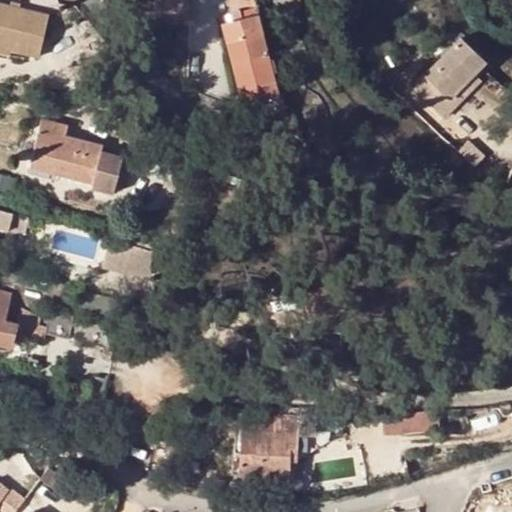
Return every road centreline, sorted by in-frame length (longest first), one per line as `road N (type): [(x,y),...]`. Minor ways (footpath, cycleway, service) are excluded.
road 1 (residential): [(0,393),(156,496),(237,510),(323,511),(463,480),(511,457)]
road 2 (unclassified): [(511,247),(391,192),(263,171),(162,120),(131,93),(66,0)]
